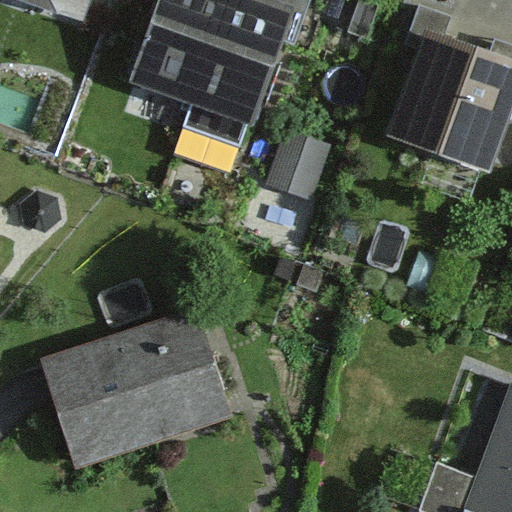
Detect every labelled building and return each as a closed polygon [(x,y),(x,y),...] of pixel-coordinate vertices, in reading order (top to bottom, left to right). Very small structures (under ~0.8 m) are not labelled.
[(11,0),(85,25),(93,0),(11,0)] [(157,0),(125,92),(257,137),(286,52),(296,55),(314,0),(157,0)] [(488,61),(427,41),(391,147),(492,181),(511,121),(511,49),(494,43),(488,61)] [(329,150),(285,135),(267,189),(311,204),(329,150)] [(36,362),(72,476),(230,427),(204,345),(194,313),(36,362)] [(511,511),(511,383),(477,479),(439,465),(422,511),(511,511)]
